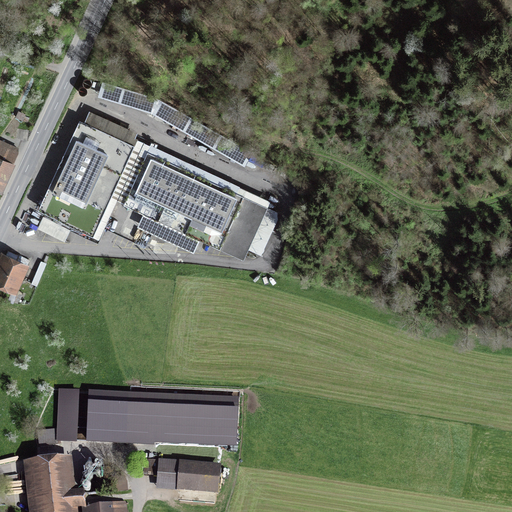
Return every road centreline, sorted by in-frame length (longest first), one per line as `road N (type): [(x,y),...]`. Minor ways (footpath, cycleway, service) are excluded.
road 1 (track): [(258,137),(338,159),(431,208),(511,193)]
road 2 (secondary): [(0,226),(105,0)]
